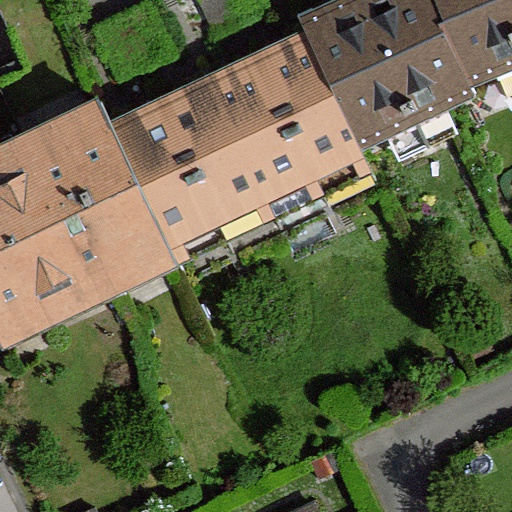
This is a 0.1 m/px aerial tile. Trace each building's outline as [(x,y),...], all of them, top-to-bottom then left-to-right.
[(453,0),(375,0),(327,23),(389,154),(502,101),(453,0)] [(511,0),(459,0),(501,96),(511,91),(511,0)] [(381,168),(320,35),(149,113),(210,247),(381,168)] [(0,166),(0,316),(16,349),(196,262),(122,108),(0,166)] [(324,511),(320,503),(299,511),(324,511)]
